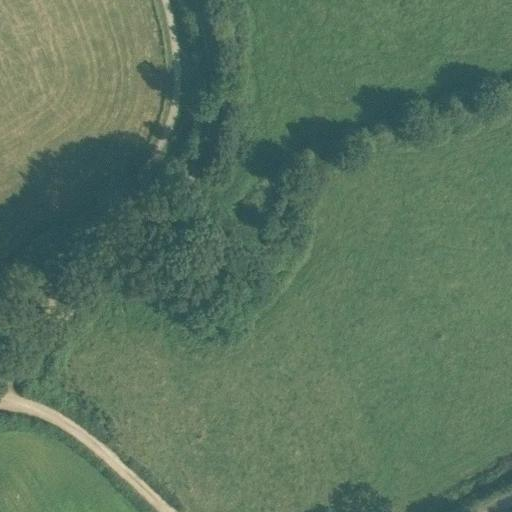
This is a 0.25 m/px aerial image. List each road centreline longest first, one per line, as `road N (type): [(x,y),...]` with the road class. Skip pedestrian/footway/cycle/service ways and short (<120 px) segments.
road 1 (track): [(0,378),(111,262),(208,140),(214,82),(201,0)]
road 2 (track): [(171,511),(63,420),(0,404)]
